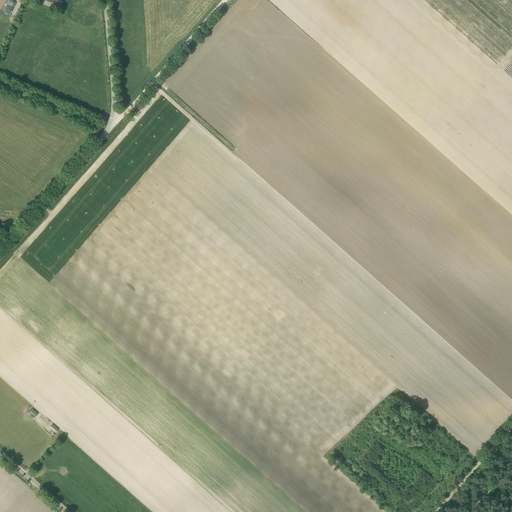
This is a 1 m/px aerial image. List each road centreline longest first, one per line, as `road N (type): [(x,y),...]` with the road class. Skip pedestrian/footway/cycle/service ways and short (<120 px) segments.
road 1 (unclassified): [(0,255),(115,121),(104,0)]
road 2 (track): [(222,0),(115,121)]
